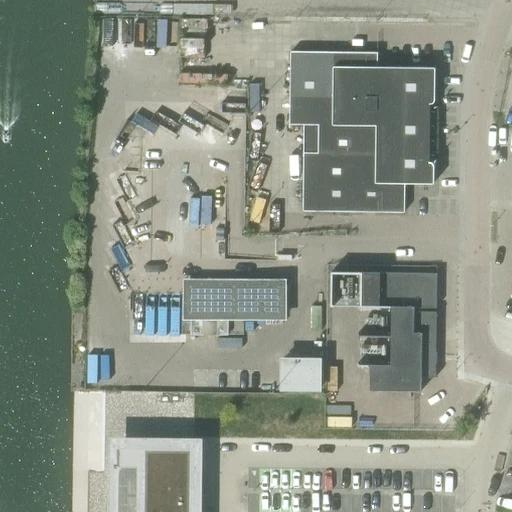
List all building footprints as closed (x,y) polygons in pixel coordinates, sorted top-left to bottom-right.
[(377,53),(290,52),(289,125),(318,125),(318,153),(303,152),(302,211),(404,213),(405,184),(433,184),(434,162),(429,162),(430,104),(434,104),(435,68),(377,67),(377,53)] [(361,273),(360,306),(391,306),(390,367),(369,366),(369,391),(421,391),(421,378),(435,378),(436,312),(414,312),(414,308),(436,308),(437,274),(361,273)] [(233,286),(186,286),(186,317),(190,317),(228,317),(233,317),(233,286)] [(285,286),(239,286),(239,318),(285,317),(285,286)] [(228,317),(190,317),(190,335),(228,335),(228,317)] [(318,360),(284,360),(283,360),(282,360),(282,361),(282,388),(282,389),(283,389),(283,390),(318,390),(318,389),(319,389),(319,388),(320,361),(319,360),(318,360)] [(140,474),(117,474),(116,511),(200,511),(201,475),(194,475),(195,446),(141,445),(140,474)]
